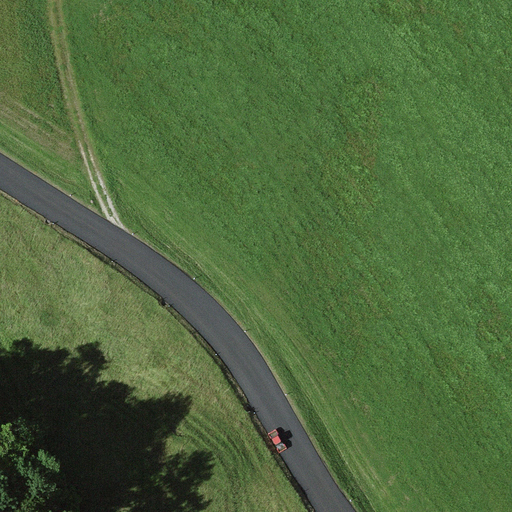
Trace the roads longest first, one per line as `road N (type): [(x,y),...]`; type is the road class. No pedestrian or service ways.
road 1 (secondary): [(331,511),(236,355),(189,302),(0,173)]
road 2 (track): [(118,247),(82,141),(57,0)]
